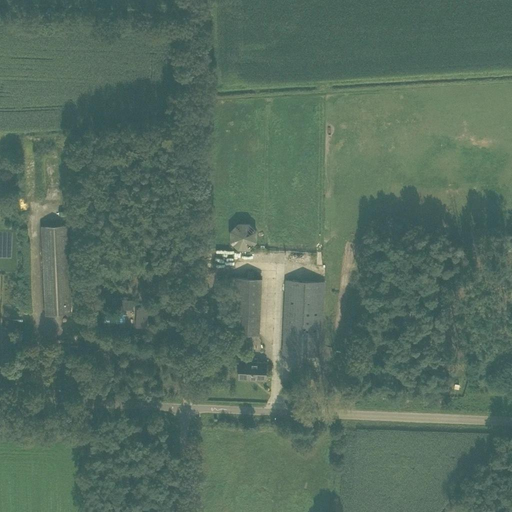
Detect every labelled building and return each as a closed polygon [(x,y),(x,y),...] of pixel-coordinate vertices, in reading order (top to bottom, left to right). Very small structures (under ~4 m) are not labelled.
[(60,176),(49,176),(49,198),(71,198),(70,143),(59,143),(60,176)] [(249,249),(257,241),(257,230),(249,222),(238,222),(230,230),(230,241),(238,249),(249,249)] [(46,315),(71,314),(67,224),(42,226),(46,315)] [(259,334),(261,279),(231,277),(228,332),(259,334)] [(321,356),(324,281),(286,280),(282,354),(321,356)] [(124,298),(124,309),(134,310),(134,299),(124,298)] [(147,327),(148,307),(136,306),(135,327),(147,327)] [(372,342),(383,357),(393,350),(385,339),(381,342),(378,338),(372,342)] [(266,380),(267,362),(239,361),(238,379),(266,380)]
